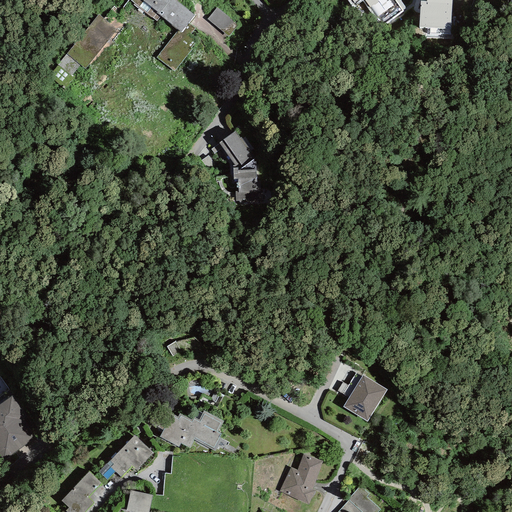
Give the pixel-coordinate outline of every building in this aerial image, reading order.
[(143,0),(157,11),(156,12),(181,31),(194,14),(176,0),(143,0)] [(358,0),(360,1),(361,0),(380,26),(407,8),(401,0),(358,0)] [(448,0),(420,0),(419,26),(430,27),(429,33),(440,34),(440,32),(449,33),(451,1),(448,1),(448,0)] [(81,64),(86,68),(125,21),(117,15),(121,10),(114,5),(105,16),(100,12),(58,63),(73,75),(81,64)] [(218,5),(208,16),(228,34),(238,22),(218,5)] [(235,131),(219,142),(234,164),(233,166),(233,177),(238,177),(238,190),(235,191),(235,200),(239,200),(239,202),(240,203),(242,203),(258,203),(258,204),(275,203),(275,202),(274,196),(273,193),(270,191),(268,190),(264,189),(260,188),(259,180),(256,180),(255,160),(254,160),(253,159),(254,158),(249,153),(250,150),(241,137),(239,138),(235,131)] [(386,388),(362,374),(361,376),(356,373),(343,393),(348,397),(343,406),(367,420),(386,388)] [(0,402),(11,395),(12,394),(0,377),(0,402)] [(11,395),(0,402),(0,455),(3,460),(33,439),(30,436),(33,434),(22,419),(26,416),(11,395)] [(224,420),(204,409),(199,419),(192,415),(191,418),(179,412),(177,415),(166,409),(153,433),(178,447),(180,443),(189,448),(193,439),(215,451),(222,437),(219,436),(221,433),(218,431),(224,420)] [(134,434),(106,463),(120,476),(131,464),(136,469),(153,452),(134,434)] [(323,460),(303,453),(296,470),(289,467),(279,492),(309,503),(314,489),(312,488),(323,460)] [(101,482),(88,471),(61,499),(69,507),(65,510),(67,511),(72,511),(73,511),(83,511),(93,502),(87,497),(101,482)] [(369,493),(360,485),(347,499),(348,500),(337,511),(377,511),(380,508),(367,496),(369,493)] [(151,511),(153,499),(133,496),(130,511),(151,511)]
